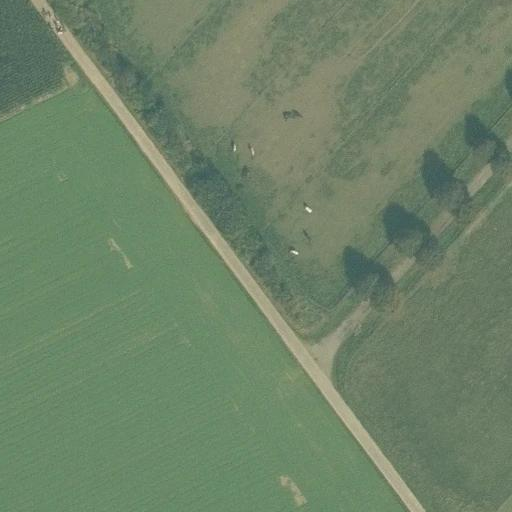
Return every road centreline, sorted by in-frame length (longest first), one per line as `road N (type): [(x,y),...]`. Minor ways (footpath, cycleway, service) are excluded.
road 1 (track): [(37,0),(416,511)]
road 2 (track): [(307,365),(511,166)]
